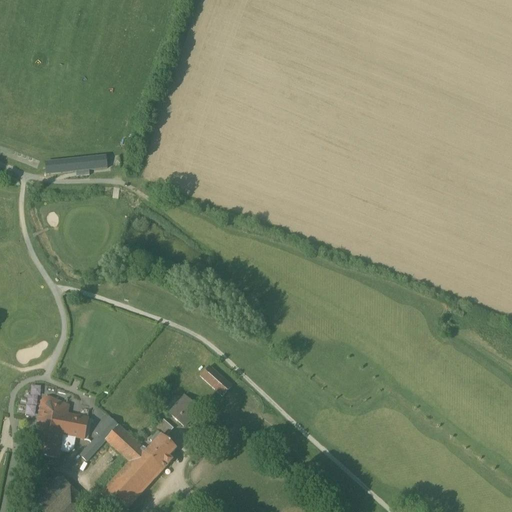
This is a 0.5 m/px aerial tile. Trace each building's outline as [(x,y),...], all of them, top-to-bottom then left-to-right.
[(128,155),(117,156),(117,166),(128,165),(128,155)] [(103,159),(46,165),(47,175),(71,172),(72,177),(80,176),(79,171),(104,169),(103,159)] [(190,353),(182,362),(189,369),(198,359),(190,353)] [(233,388),(210,367),(200,378),(223,399),(233,388)] [(200,411),(185,398),(169,416),(184,429),(200,411)] [(54,402),(49,400),(46,400),(44,401),(43,402),(42,404),(39,422),(42,422),(37,456),(46,458),(58,460),(60,452),(68,453),(73,450),(75,439),(84,440),(88,420),(66,416),(68,408),(54,402)] [(173,430),(164,421),(155,431),(158,433),(165,439),(173,430)] [(122,431),(118,428),(105,442),(130,464),(141,451),(142,450),(122,431)] [(158,433),(150,442),(154,445),(147,453),(143,449),(142,450),(141,451),(163,471),(172,461),(171,460),(171,461),(168,458),(176,450),(165,439),(158,433)] [(85,448),(77,458),(76,457),(69,464),(78,472),(93,456),(85,448)] [(130,464),(100,496),(118,511),(125,511),(163,471),(141,451),(130,464)] [(58,460),(46,458),(45,464),(57,467),(58,460)] [(26,462),(20,461),(16,482),(21,483),(26,462)] [(58,476),(32,503),(41,511),(51,511),(73,489),(58,476)] [(51,511),(90,511),(93,509),(73,489),(51,511)]
